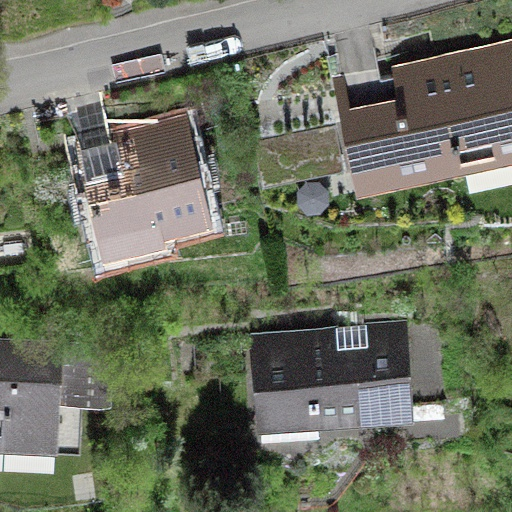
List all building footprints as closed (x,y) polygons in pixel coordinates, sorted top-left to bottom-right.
[(511,156),(511,52),(335,84),(354,185),(511,156)] [(123,176),(81,184),(95,260),(216,237),(194,119),(116,134),(123,176)] [(332,126),(253,142),(262,181),(340,165),(332,126)] [(412,336),(249,343),(254,439),(416,431),(412,336)] [(67,355),(0,351),(0,461),(61,464),(67,355)]
